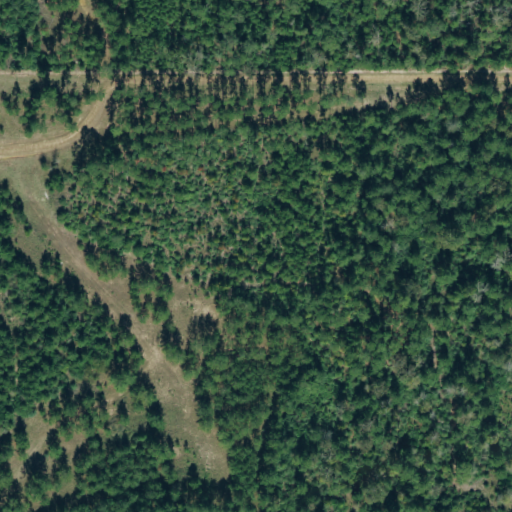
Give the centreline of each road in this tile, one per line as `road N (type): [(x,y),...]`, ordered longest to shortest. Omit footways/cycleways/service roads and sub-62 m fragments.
road 1 (track): [(0,170),(155,362),(33,448),(0,501)]
road 2 (track): [(75,147),(511,78)]
road 3 (track): [(84,0),(101,37),(101,89),(75,147),(0,154)]
